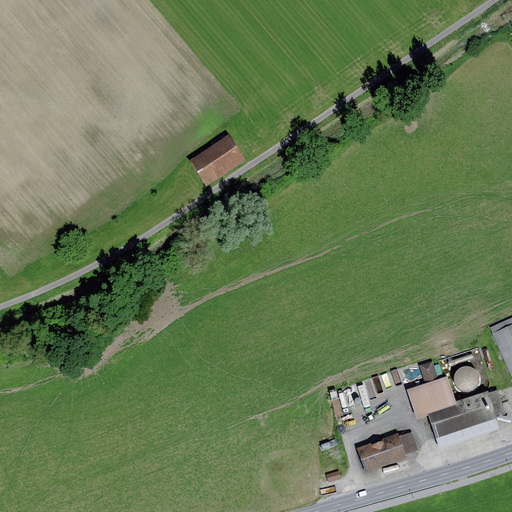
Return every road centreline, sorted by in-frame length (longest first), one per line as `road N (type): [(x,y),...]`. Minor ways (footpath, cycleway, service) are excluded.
road 1 (track): [(495,0),(141,239),(52,287),(0,304)]
road 2 (secondary): [(511,450),(312,511)]
